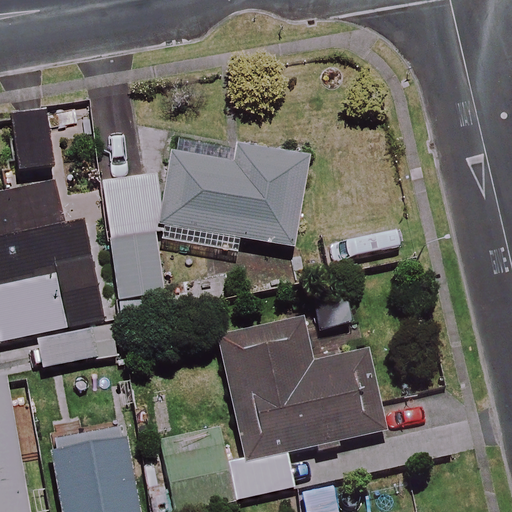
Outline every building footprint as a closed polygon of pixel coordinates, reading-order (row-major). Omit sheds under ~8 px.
[(52,173),(44,118),(4,124),(12,179),(52,173)] [(229,262),(232,244),(287,253),(301,162),(174,144),(170,177),(99,188),(109,248),(117,247),(116,302),(161,300),(160,251),(229,262)] [(61,240),(50,191),(0,201),(0,347),(99,326),(80,236),(61,240)] [(317,370),(307,322),(217,341),(245,470),(380,440),(362,360),(317,370)] [(117,360),(112,332),(36,346),(41,373),(117,360)] [(0,511),(23,511),(4,384),(0,384),(0,511)] [(215,511),(233,509),(220,435),(162,445),(173,511),(215,511)] [(135,511),(124,446),(48,460),(57,511),(135,511)] [(414,511),(424,510),(418,485),(358,499),(360,511),(414,511)]
